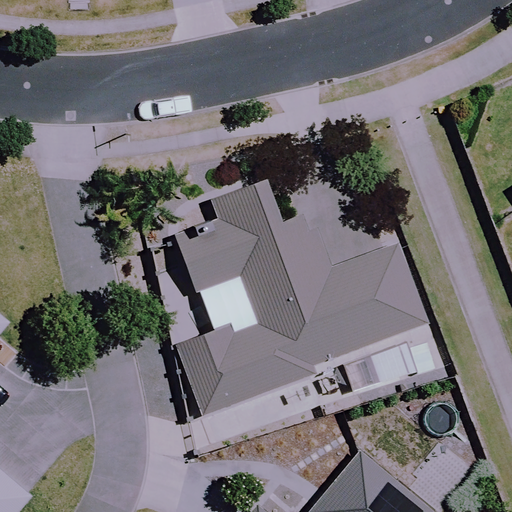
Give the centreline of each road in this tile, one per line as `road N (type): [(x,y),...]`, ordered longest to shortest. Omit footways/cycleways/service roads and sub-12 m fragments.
road 1 (residential): [(57,92),(115,389),(119,445),(114,495),(104,511)]
road 2 (residential): [(443,0),(281,62),(57,92)]
